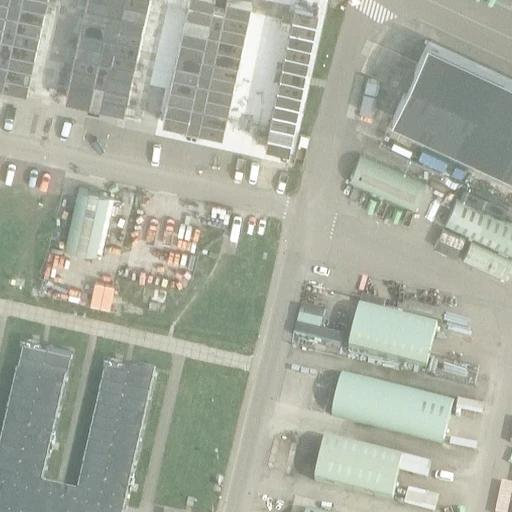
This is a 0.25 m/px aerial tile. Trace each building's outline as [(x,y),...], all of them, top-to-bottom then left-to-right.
[(0,0),(0,85),(79,100),(90,44),(138,52),(140,40),(94,32),(100,0),(0,0)] [(148,0),(126,115),(269,143),(292,24),(170,0),(148,0)] [(511,81),(428,43),(393,120),(511,176),(511,81)] [(372,112),(379,83),(366,80),(359,109),(372,112)] [(361,153),(349,181),(414,211),(426,182),(361,153)] [(96,253),(109,195),(77,189),(64,246),(96,253)] [(511,221),(458,198),(445,225),(510,255),(511,250),(511,221)] [(511,259),(472,241),(463,260),(506,280),(511,268),(511,259)] [(42,294),(89,304),(92,288),(99,289),(96,306),(109,309),(114,284),(47,270),(42,294)] [(359,306),(348,351),(428,370),(439,326),(359,306)] [(345,335),(321,328),(325,314),(302,308),(295,333),(319,340),(317,347),(340,353),(345,335)] [(42,483),(71,353),(22,342),(0,437),(0,511),(122,511),(155,372),(105,361),(76,491),(42,483)] [(454,402),(342,374),(332,417),(444,445),(454,402)] [(404,457),(325,439),(315,484),(394,502),(404,457)] [(426,477),(429,466),(410,460),(406,471),(426,477)] [(410,489),(406,502),(433,511),(437,498),(410,489)]
